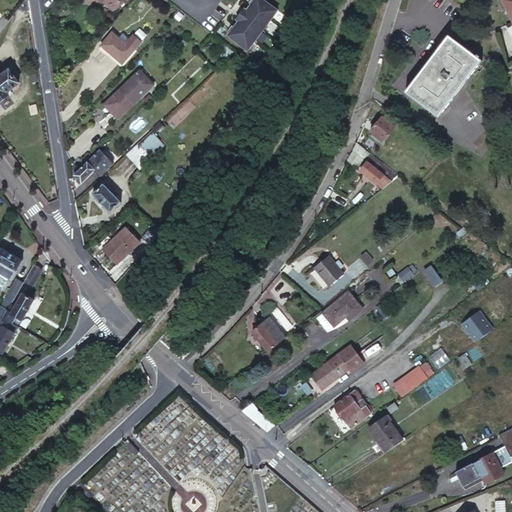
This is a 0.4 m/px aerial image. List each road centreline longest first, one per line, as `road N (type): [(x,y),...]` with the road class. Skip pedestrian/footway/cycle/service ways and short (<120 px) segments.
road 1 (residential): [(176,371),(279,254),(323,186),(354,124),(395,0)]
road 2 (residential): [(51,234),(64,208),(32,0)]
road 3 (tertiary): [(337,511),(176,371)]
road 4 (residential): [(44,511),(176,371)]
road 5 (residential): [(109,309),(72,345),(0,392)]
